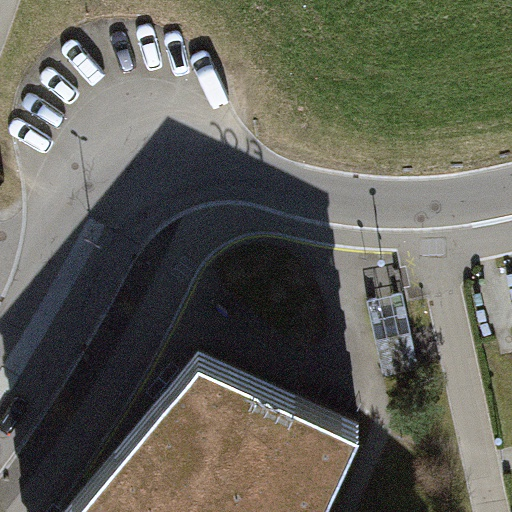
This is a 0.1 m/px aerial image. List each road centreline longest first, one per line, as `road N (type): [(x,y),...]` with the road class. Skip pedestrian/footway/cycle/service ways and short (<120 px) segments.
road 1 (residential): [(511,192),(379,206),(210,170),(124,182)]
road 2 (residential): [(0,438),(122,232),(124,182)]
road 3 (residential): [(124,182),(72,208),(0,335)]
